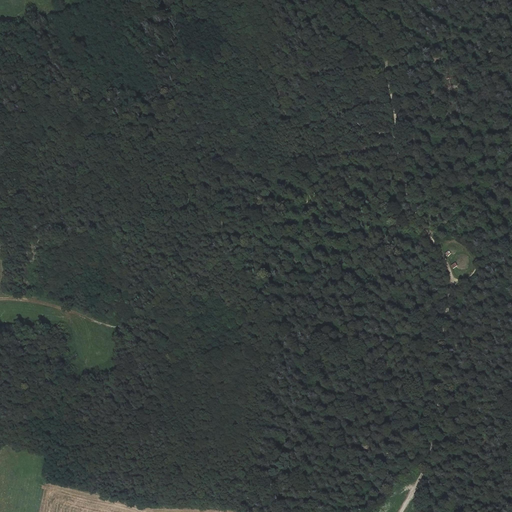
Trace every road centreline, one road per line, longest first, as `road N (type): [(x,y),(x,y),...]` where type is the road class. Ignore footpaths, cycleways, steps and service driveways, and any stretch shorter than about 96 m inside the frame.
road 1 (track): [(0,298),(122,321),(195,287),(235,252)]
road 2 (track): [(401,511),(440,424),(437,381),(453,280)]
